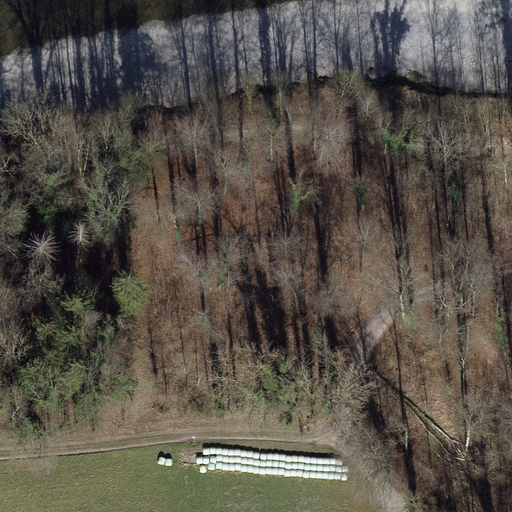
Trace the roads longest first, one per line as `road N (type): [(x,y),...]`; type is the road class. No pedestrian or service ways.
road 1 (track): [(0,454),(180,436),(348,438)]
road 2 (track): [(511,268),(423,294),(385,318),(361,357),(348,438)]
